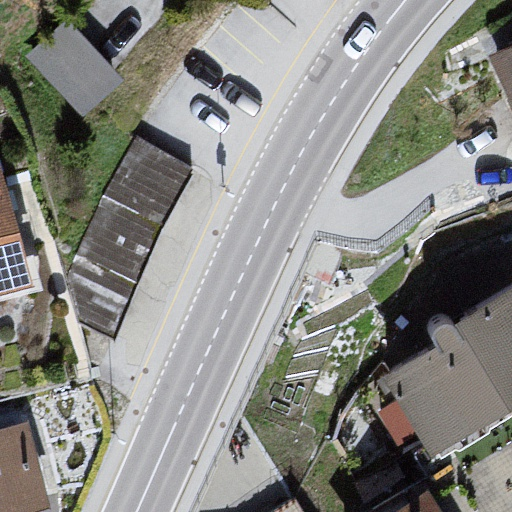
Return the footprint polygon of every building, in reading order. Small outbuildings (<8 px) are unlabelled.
[(511,58),(493,68),(511,109),(511,58)] [(0,300),(40,291),(0,163),(0,300)] [(511,293),(378,374),(436,457),(511,420),(511,293)] [(29,427),(0,433),(0,511),(49,511),(51,511),(29,427)] [(437,511),(427,494),(395,511),(437,511)]
